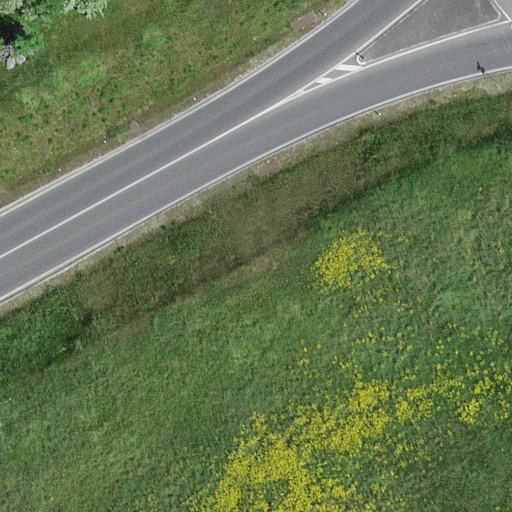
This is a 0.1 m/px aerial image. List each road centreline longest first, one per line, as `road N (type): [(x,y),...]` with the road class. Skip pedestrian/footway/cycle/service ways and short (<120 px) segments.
road 1 (secondary): [(207,144),(511,46)]
road 2 (secondary): [(0,257),(207,144)]
road 3 (secondary): [(390,0),(207,144)]
